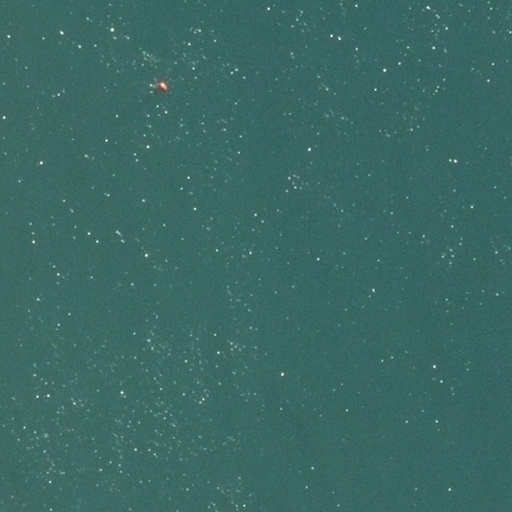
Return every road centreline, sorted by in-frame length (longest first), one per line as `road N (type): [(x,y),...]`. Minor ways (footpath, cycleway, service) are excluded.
road 1 (trunk): [(511,160),(0,307)]
road 2 (trunk): [(0,212),(511,66)]
road 3 (track): [(314,511),(511,455)]
